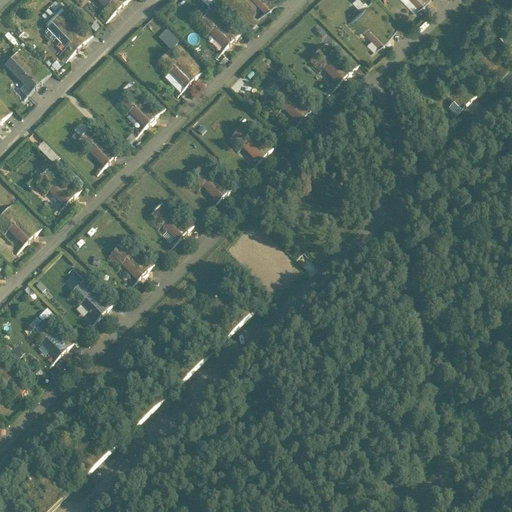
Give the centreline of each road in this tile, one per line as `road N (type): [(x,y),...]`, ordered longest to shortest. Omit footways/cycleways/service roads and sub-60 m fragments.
road 1 (unclassified): [(380,76),(0,446)]
road 2 (unclassified): [(401,202),(77,511)]
road 3 (unclassified): [(305,0),(0,299)]
road 4 (track): [(405,255),(459,511)]
road 5 (unclassified): [(153,0),(0,149)]
road 6 (unclassified): [(511,88),(401,202)]
road 7 (track): [(448,484),(321,511)]
road 8 (unclassified): [(401,202),(380,76)]
